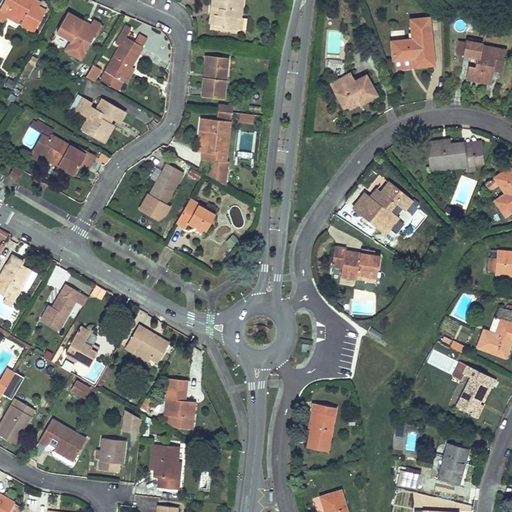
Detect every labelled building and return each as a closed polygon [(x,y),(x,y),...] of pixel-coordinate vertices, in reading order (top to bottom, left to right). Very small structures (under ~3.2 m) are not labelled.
[(5,0),(0,10),(7,14),(21,21),(20,23),(34,31),(46,10),(39,6),(33,3),(34,0),(5,0)] [(212,0),(211,8),(219,9),(219,15),(215,15),(214,23),(214,27),(235,29),(235,27),(236,18),(241,18),(241,17),(242,0),(212,0)] [(211,8),(210,22),(214,23),(215,15),(219,15),(219,9),(211,8)] [(82,24),(83,21),(68,12),(57,32),(72,40),(70,43),(85,52),(101,24),(94,20),(91,25),(88,28),(82,24)] [(236,18),(235,27),(242,28),(243,17),(241,17),(241,18),(236,18)] [(414,66),(433,64),(428,18),(410,20),(411,32),(412,39),(395,41),(390,42),(392,60),(395,59),(413,58),(414,66)] [(120,46),(106,71),(122,81),(130,67),(138,53),(134,51),(138,44),(125,37),(130,28),(125,25),(115,43),(120,46)] [(492,69),(501,71),(504,49),(481,45),(482,41),(459,37),(456,51),(464,52),(464,55),(471,56),(477,58),(475,69),(469,68),(467,79),(484,82),(489,84),(491,74),(492,69)] [(207,77),(204,77),(202,96),(224,98),(228,58),(210,55),(207,77)] [(92,65),(89,70),(97,74),(100,70),(92,65)] [(130,67),(122,81),(125,83),(133,69),(130,67)] [(361,96),(363,100),(364,101),(383,92),(371,69),(357,76),(353,68),(331,78),(347,106),(357,100),(356,98),(361,96)] [(89,70),(85,76),(93,81),(97,74),(89,70)] [(106,71),(101,80),(117,89),(122,81),(106,71)] [(77,110),(88,117),(82,128),(104,141),(114,124),(110,122),(112,118),(119,122),(126,112),(103,99),(95,113),(89,110),(93,102),(84,97),(77,110)] [(253,122),(254,113),(239,112),(239,121),(253,122)] [(46,129),(52,132),(54,130),(36,120),(35,122),(33,121),(30,126),(43,133),(46,129)] [(223,184),(226,161),(229,122),(207,120),(205,141),(204,152),(203,159),(210,159),(208,175),(223,184)] [(40,154),(41,151),(51,135),(52,132),(46,129),(43,133),(43,134),(32,152),(31,151),(28,156),(36,160),(40,154)] [(254,159),(255,131),(238,131),(236,158),(254,159)] [(51,135),(41,151),(60,161),(58,164),(74,174),(79,165),(86,154),(85,154),(51,135)] [(433,146),(448,144),(447,140),(427,143),(430,170),(436,170),(433,146)] [(472,157),(481,155),(480,146),(463,148),(462,144),(462,143),(448,144),(433,146),(436,170),(465,166),(466,173),(474,171),(473,165),(472,157)] [(41,151),(40,154),(58,164),(60,161),(41,151)] [(86,154),(79,165),(87,170),(95,157),(86,152),(85,154),(86,154)] [(107,162),(111,158),(102,152),(98,159),(106,164),(107,162)] [(481,155),(472,157),(473,165),(482,164),(481,155)] [(167,163),(149,195),(165,205),(183,172),(167,163)] [(14,166),(9,176),(18,181),(23,171),(14,166)] [(497,182),(505,193),(495,201),(505,216),(511,210),(511,172),(509,167),(494,178),(497,182)] [(191,168),(188,173),(199,179),(202,174),(191,168)] [(490,187),(497,182),(494,178),(486,184),(488,188),(490,187)] [(411,201),(387,181),(372,201),(363,193),(352,208),(376,227),(377,225),(386,232),(397,218),(389,211),(395,203),(404,210),(411,201)] [(190,198),(189,200),(206,209),(207,207),(190,198)] [(189,200),(176,222),(185,227),(188,222),(194,226),(196,224),(206,230),(215,215),(206,209),(189,200)] [(243,227),(243,214),(231,214),(231,227),(243,227)] [(196,224),(194,226),(197,228),(196,229),(203,234),(206,230),(196,224)] [(357,274),(376,277),(379,257),(373,256),(360,254),(344,251),(345,249),(334,247),(331,266),(341,268),(340,276),(356,279),(357,274)] [(511,252),(497,251),(496,258),(489,258),(488,271),(495,272),(495,274),(511,275),(511,252)] [(10,265),(18,269),(22,263),(24,260),(13,253),(7,263),(10,265)] [(0,291),(14,299),(28,276),(32,269),(22,263),(18,269),(10,265),(4,274),(2,273),(0,275),(0,291)] [(7,263),(2,273),(4,274),(10,265),(7,263)] [(32,269),(28,276),(32,278),(36,271),(32,269)] [(356,279),(375,282),(376,277),(357,274),(356,279)] [(49,304),(41,319),(59,329),(75,302),(81,293),(81,292),(66,283),(53,306),(49,304)] [(101,299),(106,290),(96,284),(90,293),(101,299)] [(81,293),(75,302),(83,306),(88,297),(81,293)] [(374,314),(374,301),(352,300),(351,313),(374,314)] [(511,341),(511,310),(500,308),(496,318),(494,317),(489,332),(484,330),(477,347),(504,357),(510,341),(511,341)] [(100,348),(93,344),(97,337),(96,334),(81,325),(66,352),(69,353),(78,358),(83,362),(91,363),(100,348)] [(126,347),(134,352),(136,349),(150,357),(158,361),(168,343),(138,325),(126,347)] [(449,347),(461,353),(465,346),(452,340),(449,347)] [(136,349),(134,352),(148,360),(150,357),(136,349)] [(450,369),(454,358),(433,350),(429,361),(450,369)] [(55,363),(60,354),(57,352),(51,361),(55,363)] [(463,373),(467,366),(460,362),(452,376),(459,380),(463,373)] [(478,400),(480,401),(488,386),(491,387),(495,380),(467,366),(463,373),(471,377),(456,406),(471,413),(478,400)] [(0,380),(0,383),(6,387),(14,373),(7,369),(0,380)] [(169,376),(164,414),(169,414),(168,422),(175,426),(191,427),(192,417),(194,400),(184,399),(186,379),(169,376)] [(76,381),(71,389),(85,397),(90,389),(76,381)] [(153,399),(147,396),(140,407),(147,411),(153,399)] [(17,400),(0,428),(0,434),(15,444),(35,410),(17,400)] [(479,404),(480,401),(478,400),(471,413),(471,415),(476,417),(482,406),(479,404)] [(314,412),(310,436),(308,447),(327,451),(335,408),(312,403),(311,412),(314,412)] [(142,419),(125,408),(125,416),(132,417),(130,428),(141,429),(142,419)] [(47,446),(48,442),(56,447),(52,453),(53,455),(69,465),(72,464),(75,458),(86,439),(66,428),(52,420),(39,441),(47,446)] [(119,470),(120,463),(120,459),(123,460),(125,441),(103,438),(101,450),(99,468),(119,470)] [(460,478),(468,448),(447,443),(443,455),(445,456),(443,462),(442,462),(437,479),(453,484),(455,477),(460,478)] [(180,478),(176,478),(178,461),(179,446),(157,444),(155,476),(159,477),(159,487),(179,489),(180,478)] [(434,459),(442,462),(443,462),(445,456),(443,455),(436,453),(434,459)] [(416,488),(420,474),(400,469),(396,484),(416,488)] [(347,511),(341,490),(319,497),(324,511),(347,511)] [(0,511),(8,511),(14,503),(3,497),(2,498),(0,496),(0,511)] [(14,503),(8,511),(16,511),(20,506),(14,503)]
